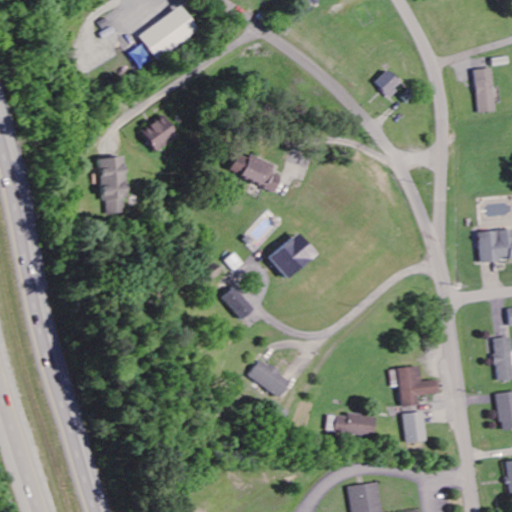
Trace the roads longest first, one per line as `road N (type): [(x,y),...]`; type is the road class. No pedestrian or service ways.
road 1 (residential): [(473,511),(440,281),(409,181),(330,85),(216,0)]
road 2 (motorway): [(94,511),(0,171)]
road 3 (residential): [(440,281),(443,97),(397,0)]
road 4 (motorway): [(0,327),(50,511)]
road 5 (residential): [(249,24),(242,42),(114,133)]
